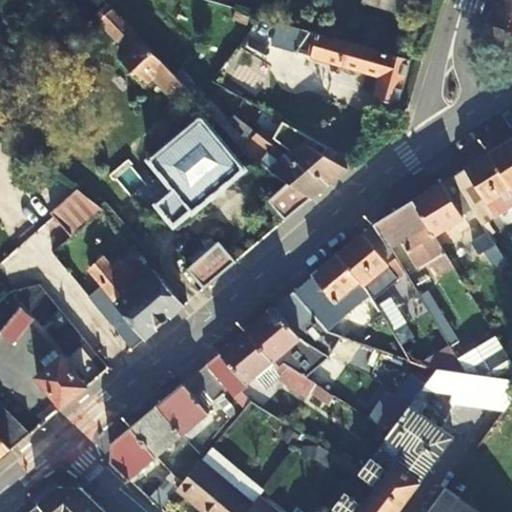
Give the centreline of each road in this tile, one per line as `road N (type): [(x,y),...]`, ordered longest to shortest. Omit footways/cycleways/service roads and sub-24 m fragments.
road 1 (tertiary): [(60,439),(465,118)]
road 2 (residential): [(465,118),(448,88),(468,0)]
